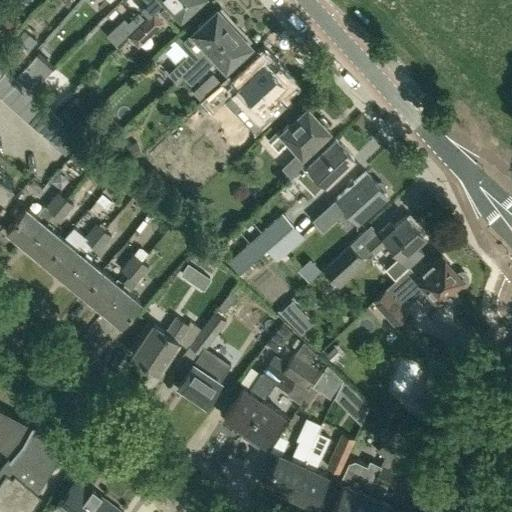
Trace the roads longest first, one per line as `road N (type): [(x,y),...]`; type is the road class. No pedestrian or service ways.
road 1 (secondary): [(306,0),(511,223)]
road 2 (unclassified): [(191,511),(0,330)]
road 3 (unclassified): [(444,511),(511,322)]
